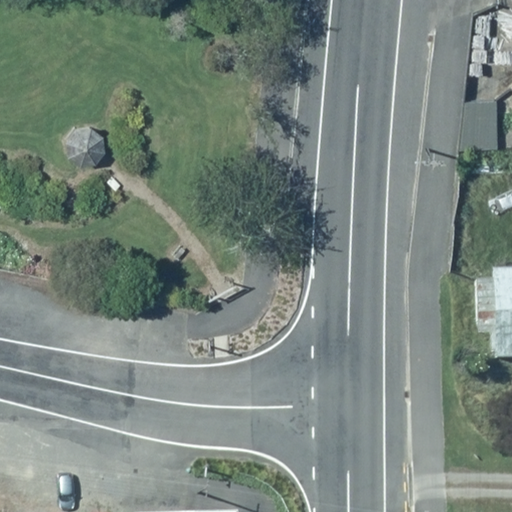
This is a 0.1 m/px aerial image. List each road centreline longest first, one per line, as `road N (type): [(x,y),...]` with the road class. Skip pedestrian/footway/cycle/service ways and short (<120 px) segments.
road 1 (secondary): [(346,405),(369,0)]
road 2 (unclassified): [(0,366),(226,406),(346,405)]
